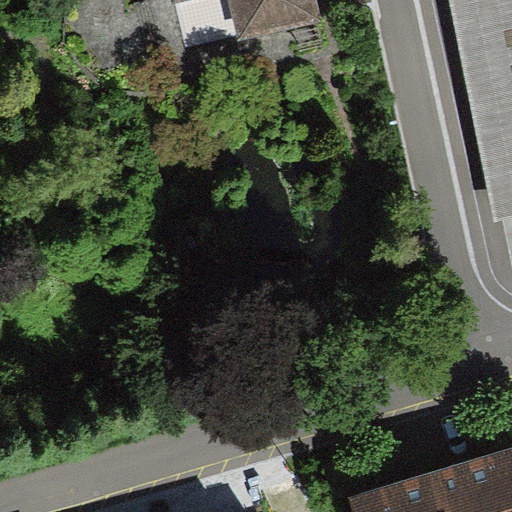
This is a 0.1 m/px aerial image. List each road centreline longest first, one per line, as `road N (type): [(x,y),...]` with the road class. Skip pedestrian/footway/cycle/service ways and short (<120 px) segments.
road 1 (residential): [(483,363),(0,500)]
road 2 (residential): [(483,363),(396,0)]
